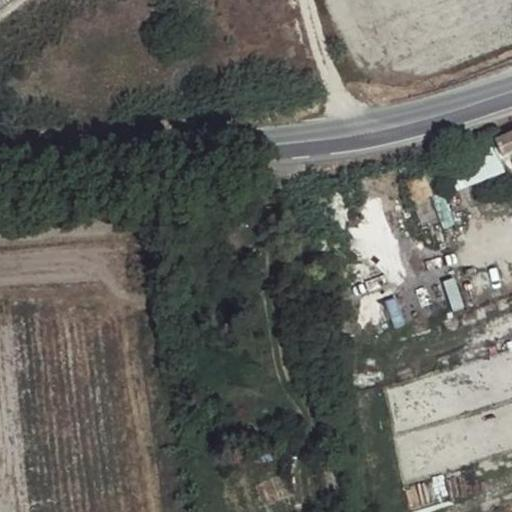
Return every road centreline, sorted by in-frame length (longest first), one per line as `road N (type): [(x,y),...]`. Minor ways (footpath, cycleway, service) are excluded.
road 1 (primary): [(0,171),(346,133),(511,91)]
road 2 (track): [(346,133),(307,0)]
